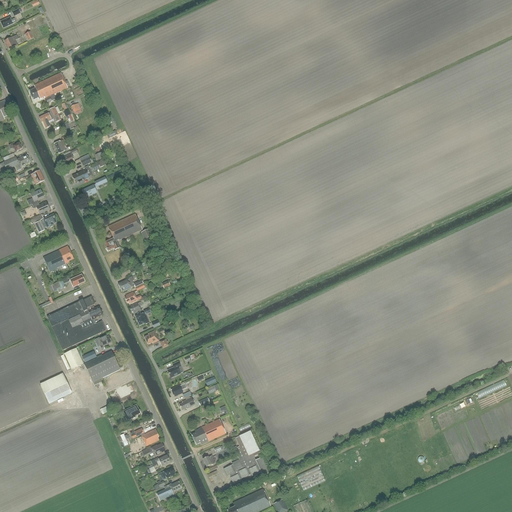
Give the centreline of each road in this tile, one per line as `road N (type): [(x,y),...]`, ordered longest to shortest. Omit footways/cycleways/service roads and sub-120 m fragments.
road 1 (residential): [(221,511),(0,39)]
road 2 (tertiary): [(200,511),(0,84)]
road 3 (track): [(511,372),(218,504)]
